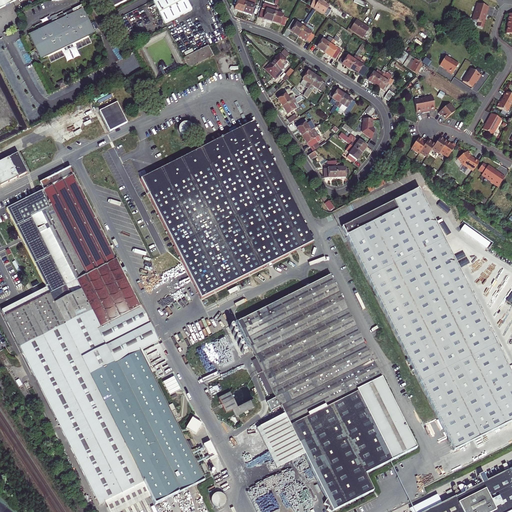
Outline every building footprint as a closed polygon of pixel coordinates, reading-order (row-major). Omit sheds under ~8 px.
[(15,0),(0,0),(0,8),(16,1),(15,0)] [(105,0),(110,9),(127,0),(105,0)] [(186,0),(157,0),(153,2),(165,24),(192,10),(186,0)] [(237,1),(234,10),(243,13),(247,0),(241,0),(240,2),(237,1)] [(247,0),(243,13),(251,16),(254,7),(251,6),(253,1),(250,0),(247,0)] [(313,0),(310,7),(324,15),(329,6),(319,0),(318,3),(313,0)] [(489,6),(479,3),(478,5),(477,5),(475,11),(476,11),(475,13),(476,14),(475,15),(474,15),(473,20),(478,22),(477,26),(483,28),(485,20),(484,19),(486,13),(486,14),(489,6)] [(259,18),(272,22),(276,9),(273,8),(263,4),(259,18)] [(29,34),(29,35),(36,50),(37,53),(36,53),(38,57),(39,57),(41,60),(64,48),(65,51),(69,49),(73,48),(71,45),(95,34),(94,30),(95,30),(94,28),(93,26),(92,27),(91,24),(83,9),(81,6),(72,10),(74,13),(67,16),(66,13),(63,15),(65,18),(53,23),(39,30),(39,28),(36,29),(34,30),(35,31),(32,33),(32,32),(30,33),(29,34)] [(272,22),(284,26),(287,19),(283,17),(283,16),(277,14),(278,11),(278,9),(276,9),(272,22)] [(299,37),(306,25),(313,15),(310,14),(304,23),(302,27),(299,26),(297,24),(298,23),(293,20),(287,29),(299,37)] [(51,20),(53,23),(65,18),(63,15),(51,20)] [(369,28),(356,20),(350,29),(363,37),(369,28)] [(299,37),(310,44),(315,36),(311,34),(312,34),(311,33),(307,31),(309,27),(306,25),(299,37)] [(324,53),(335,60),(341,50),(338,48),(336,50),(333,48),(339,39),(335,36),(333,40),(324,53)] [(328,37),(325,42),(319,39),(315,46),(318,47),(317,48),(324,53),(333,40),(328,37)] [(24,57),(28,55),(20,39),(16,41),(24,57)] [(362,54),(364,54),(370,45),(367,43),(365,46),(357,58),(359,59),(362,54)] [(350,70),(357,58),(365,46),(362,44),(355,56),(355,57),(355,58),(354,57),(352,60),(344,55),(339,62),(343,65),(342,65),(350,70)] [(188,68),(213,56),(209,47),(183,59),(188,68)] [(289,55),(284,50),(281,53),(286,58),(289,55)] [(393,59),(402,65),(408,55),(403,52),(399,53),(397,52),(393,59)] [(272,62),(281,71),(288,63),(286,62),(287,61),(280,55),(272,62)] [(403,66),(409,69),(414,61),(411,59),(412,57),(409,56),(403,66)] [(458,64),(445,56),(439,66),(443,68),(444,68),(447,69),(446,71),(452,74),(458,64)] [(350,70),(357,74),(362,67),(362,66),(363,63),(358,60),(359,59),(357,58),(350,70)] [(409,69),(417,74),(418,71),(420,68),(422,65),(421,64),(419,63),(419,62),(415,59),(414,61),(409,69)] [(265,70),(275,80),(283,72),(281,71),(272,62),(265,70)] [(375,86),(384,72),(386,68),(385,67),(381,73),(377,71),(374,74),(370,72),(365,79),(375,86)] [(480,75),(470,69),(463,82),(472,87),(474,83),(474,82),(476,80),(477,81),(477,80),(480,75)] [(306,88),(308,89),(315,77),(308,72),(303,80),(307,83),(306,86),(306,88)] [(390,75),(384,72),(375,86),(383,91),(383,90),(386,92),(391,85),(388,83),(390,79),(388,78),(390,75)] [(425,74),(422,78),(432,84),(435,80),(425,74)] [(437,79),(444,83),(452,89),(454,86),(446,81),(439,76),(437,79)] [(314,87),(321,92),(326,84),(322,82),(323,82),(315,77),(308,89),(303,96),(307,98),(314,87)] [(57,83),(60,89),(66,86),(63,80),(57,83)] [(267,93),(270,97),(276,91),(273,87),(267,93)] [(297,97),(300,94),(294,88),(291,91),(297,97)] [(337,108),(344,96),(334,89),(329,96),(332,99),(329,103),(334,106),(337,108)] [(393,94),(389,91),(384,98),(388,101),(393,94)] [(511,103),(511,95),(505,92),(503,96),(504,96),(501,102),(499,101),(496,107),(507,113),(511,103)] [(278,100),(283,107),(294,100),(292,96),(291,96),(288,98),(286,95),(284,96),(282,95),(281,96),(282,98),(278,100)] [(296,103),(297,104),(302,100),(300,96),(298,98),(296,99),(294,100),(283,107),(287,115),(295,110),(292,105),(296,103)] [(340,110),(348,115),(355,103),(344,96),(337,108),(340,110)] [(435,109),(432,97),(414,100),(416,113),(422,111),(422,113),(430,112),(429,110),(435,109)] [(117,102),(100,111),(110,132),(127,123),(117,102)] [(455,111),(449,104),(438,113),(441,116),(442,115),(446,119),(455,111)] [(501,119),(491,114),(483,130),(493,135),(501,119)] [(287,120),(289,124),(297,118),(295,115),(287,120)] [(192,130),(187,120),(176,125),(181,135),(192,130)] [(315,128),(311,121),(306,125),(305,124),(303,120),(295,125),(297,129),(302,137),(314,129),(315,128)] [(373,121),(363,120),(362,133),(372,140),(375,131),(372,129),(373,121)] [(313,243),(253,123),(140,180),(148,194),(201,299),(313,243)] [(342,128),(350,134),(353,131),(345,125),(342,128)] [(317,143),(321,140),(319,136),(314,129),(302,137),(309,148),(310,148),(317,143)] [(350,146),(361,154),(367,147),(351,135),(347,140),(341,135),(339,137),(350,146)] [(442,139),(440,138),(435,145),(432,144),(431,143),(431,142),(428,140),(427,142),(424,140),(423,141),(421,140),(418,138),(411,148),(419,154),(420,152),(423,155),(424,154),(427,156),(432,149),(436,151),(435,152),(439,154),(440,152),(448,158),(456,146),(453,144),(452,145),(450,144),(444,140),(442,139)] [(313,152),(315,150),(320,147),(317,143),(310,148),(313,152)] [(347,158),(354,163),(356,161),(361,154),(350,146),(346,152),(349,155),(347,158)] [(473,172),(480,162),(474,158),(473,159),(470,157),(471,155),(468,151),(458,159),(463,165),(473,172)] [(308,156),(310,160),(317,156),(314,152),(308,156)] [(0,186),(27,173),(17,154),(0,162),(0,186)] [(324,169),(324,179),(337,178),(336,164),(336,162),(328,162),(328,168),(324,168),(324,169)] [(336,164),(337,178),(346,178),(345,175),(349,175),(348,169),(345,169),(345,168),(341,168),(339,168),(339,164),(336,164)] [(498,181),(502,175),(496,172),(496,173),(494,172),(494,169),(492,168),(488,165),(487,167),(484,164),(482,165),(478,170),(483,173),(482,174),(488,178),(487,179),(490,181),(490,182),(492,184),(494,183),(497,186),(500,182),(498,181)] [(73,176),(70,169),(40,184),(44,191),(43,191),(7,209),(46,288),(30,297),(1,311),(16,341),(99,505),(105,502),(144,483),(150,497),(155,505),(204,481),(173,418),(178,415),(172,404),(167,406),(140,352),(159,342),(74,175),(73,176)] [(381,182),(367,186),(368,190),(382,185),(381,182)] [(342,228),(454,451),(474,441),(478,448),(483,445),(480,438),(511,421),(511,376),(418,190),(342,228)] [(329,202),(325,204),(330,211),(334,208),(329,202)] [(238,323),(276,398),(281,409),(273,413),(276,419),(277,420),(278,420),(281,426),(286,420),(304,455),(327,500),(324,504),(328,507),(327,510),(329,511),(332,511),(373,491),(365,474),(417,448),(330,276),(238,323)] [(511,279),(508,277),(497,293),(491,289),(482,302),(500,315),(511,299),(511,285),(510,284),(511,280),(511,279)] [(511,330),(511,322),(509,321),(509,322),(506,321),(501,331),(510,334),(511,330)] [(218,399),(226,414),(232,410),(236,417),(254,408),(251,401),(237,408),(230,393),(218,399)] [(281,409),(276,398),(270,401),(267,402),(271,411),(272,411),(273,413),(281,409)] [(277,469),(304,455),(286,420),(281,426),(278,420),(277,420),(276,419),(256,429),(277,469)] [(510,511),(511,511),(511,468),(424,511),(510,511)] [(119,511),(150,497),(144,483),(105,502),(110,511),(119,511)] [(218,509),(228,501),(219,490),(209,498),(218,509)]
